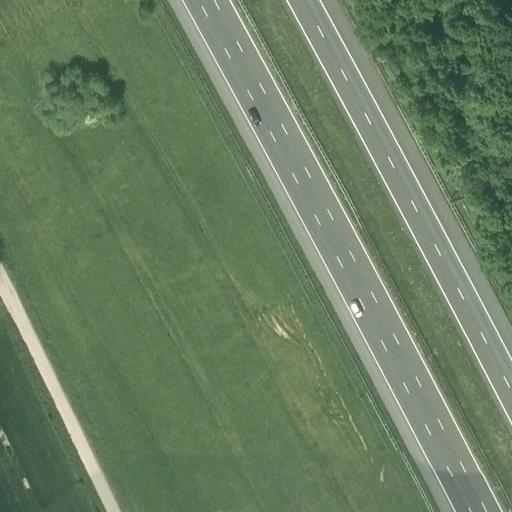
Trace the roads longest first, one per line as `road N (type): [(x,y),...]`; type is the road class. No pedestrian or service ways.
road 1 (motorway): [(200,0),(470,511)]
road 2 (motorway): [(511,389),(303,0)]
road 3 (track): [(0,280),(115,511)]
